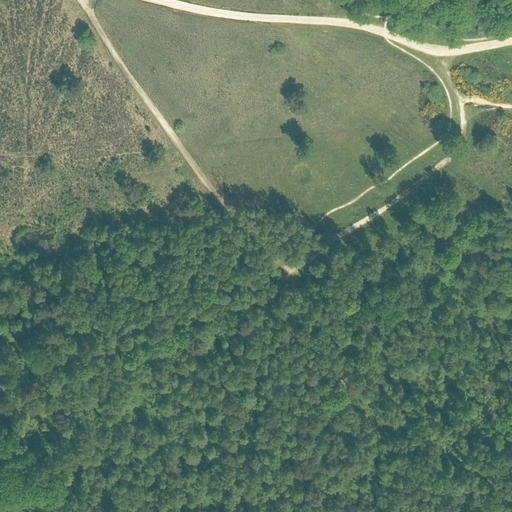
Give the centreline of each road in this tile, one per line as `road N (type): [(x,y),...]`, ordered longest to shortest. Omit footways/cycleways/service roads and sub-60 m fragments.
road 1 (track): [(446,35),(444,64),(459,99),(462,138),(432,174),(285,272),(268,293),(84,352),(0,366)]
road 2 (track): [(158,0),(343,22),(442,47),(511,39)]
road 3 (track): [(83,0),(132,80),(285,272)]
